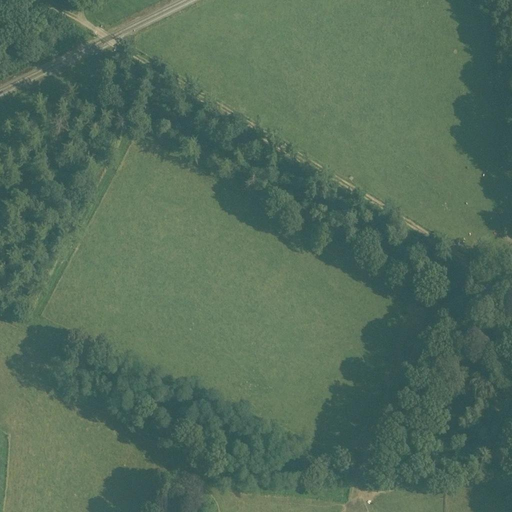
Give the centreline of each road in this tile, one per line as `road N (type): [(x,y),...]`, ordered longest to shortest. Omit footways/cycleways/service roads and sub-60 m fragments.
road 1 (track): [(46,0),(469,262),(511,278)]
road 2 (track): [(360,496),(376,437),(469,262)]
